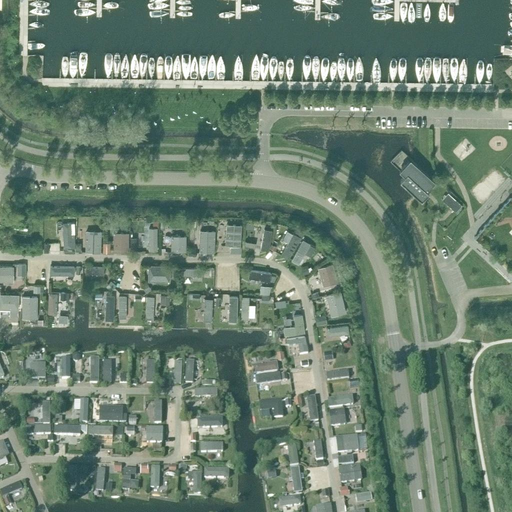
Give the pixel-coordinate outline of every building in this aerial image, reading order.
[(400,180),(422,200),(429,192),(426,190),(435,181),(416,163),(414,165),(409,160),(402,168),(407,173),(400,180)] [(461,205),(452,197),(447,202),(456,210),(461,205)] [(511,197),(475,237),(511,272),(511,197)] [(159,247),(159,221),(146,221),(146,246),(159,247)] [(262,243),(270,245),(274,226),(266,224),(262,243)] [(292,226),(279,247),(290,254),(303,234),(292,226)] [(130,247),(130,228),(115,227),(114,247),(130,247)] [(77,239),(76,233),(60,233),(63,241),(77,239)] [(303,235),(293,257),(301,260),(306,249),(313,252),(317,241),(303,235)] [(186,236),(171,236),(171,251),(185,252),(186,236)] [(325,282),(340,277),(334,258),(319,263),(325,282)] [(27,270),(27,260),(16,260),(15,270),(27,270)] [(52,261),(52,270),(76,270),(76,262),(52,261)] [(149,277),(171,277),(172,261),(149,261),(149,277)] [(86,273),(106,272),(105,262),(86,263),(86,273)] [(183,264),(183,272),(206,272),(206,264),(183,264)] [(206,273),(215,272),(215,264),(206,265),(206,273)] [(250,279),(271,281),(272,268),(251,266),(250,279)] [(14,267),(0,267),(0,281),(14,283),(14,267)] [(262,281),(261,290),(272,291),(272,282),(262,281)] [(141,285),(117,285),(117,293),(141,293),(141,285)] [(327,291),(333,312),(348,308),(342,287),(327,291)] [(50,310),(58,310),(58,295),(70,295),(70,288),(49,288),(50,310)] [(1,290),(1,313),(20,313),(20,290),(1,290)] [(24,291),(23,314),(39,314),(39,291),(24,291)] [(106,315),(115,315),(116,291),(107,291),(106,315)] [(226,301),(226,316),(239,317),(239,292),(226,291),(226,294),(217,293),(217,300),(226,301)] [(147,292),(147,314),(155,314),(155,292),(147,292)] [(161,292),(161,300),(170,300),(170,292),(161,292)] [(256,314),(256,300),(251,300),(251,293),(243,292),(242,314),(256,314)] [(206,294),(205,316),(213,316),(214,294),(206,294)] [(296,321),(285,322),(286,331),(306,328),(303,310),(295,311),(296,321)] [(318,320),(328,319),(327,311),(317,312),(318,320)] [(328,331),(350,330),(350,321),(328,322),(328,331)] [(288,333),(288,342),(299,342),(299,351),(308,351),(308,332),(288,333)] [(47,375),(47,358),(37,358),(37,353),(28,353),(28,375),(47,375)] [(91,355),(91,380),(100,380),(100,354),(91,355)] [(112,380),(113,357),(104,357),(104,380),(112,380)] [(186,357),(186,379),(194,379),(195,357),(186,357)] [(148,358),(147,379),(155,379),(156,358),(148,358)] [(278,359),(255,360),(256,369),(279,368),(278,359)] [(349,368),(328,369),(328,377),(350,376),(349,368)] [(281,371),(256,372),(257,381),(281,380),(281,371)] [(359,375),(350,376),(351,384),(360,383),(359,375)] [(196,386),(196,394),(218,393),(218,385),(196,386)] [(353,392),(329,395),(330,404),(354,402),(353,392)] [(318,393),(308,393),(309,418),(318,418),(318,393)] [(89,419),(90,396),(78,396),(78,419),(89,419)] [(275,407),(274,414),(283,414),(284,398),(262,397),(261,406),(275,407)] [(163,420),(163,398),(150,398),(149,420),(163,420)] [(43,419),(43,399),(36,399),(35,419),(43,419)] [(101,402),(100,418),(128,419),(128,411),(124,411),(124,403),(101,402)] [(345,406),(330,407),(331,422),(346,422),(345,406)] [(229,432),(229,415),(199,415),(199,424),(211,424),(211,432),(229,432)] [(52,422),(27,423),(27,431),(52,431),(52,422)] [(164,439),(164,424),(148,424),(147,439),(164,439)] [(84,427),(54,427),(54,436),(84,436),(84,427)] [(323,437),(313,438),(315,456),(324,456),(323,437)] [(201,440),(201,449),(224,448),(224,439),(201,440)] [(342,442),(343,453),(358,451),(357,440),(342,442)] [(291,462),(300,460),(297,442),(288,444),(291,462)] [(338,454),(339,462),(355,460),(354,452),(338,454)] [(97,487),(106,487),(106,461),(98,461),(97,487)] [(141,470),(149,471),(150,462),(142,461),(141,470)] [(67,488),(77,489),(78,463),(69,463),(67,488)] [(161,484),(161,463),(152,463),(151,484),(161,484)] [(300,464),(291,465),(294,490),(304,489),(300,464)] [(360,464),(345,466),(347,477),(361,476),(360,464)] [(132,478),(132,472),(137,472),(138,465),(124,465),(123,486),(140,486),(140,478),(132,478)] [(230,475),(230,466),(205,465),(205,475),(230,475)] [(189,477),(194,477),(194,490),(202,491),(203,469),(190,469),(189,477)] [(7,503),(21,496),(18,489),(24,486),(20,478),(0,487),(7,503)] [(342,494),(351,493),(349,484),(341,486),(342,494)] [(372,488),(356,491),(358,500),(374,497),(372,488)] [(302,493),(281,494),(281,503),(302,503),(302,493)] [(316,503),(317,511),(333,511),(332,501),(316,503)] [(366,511),(366,507),(354,508),(354,503),(346,504),(346,511),(366,511)]
